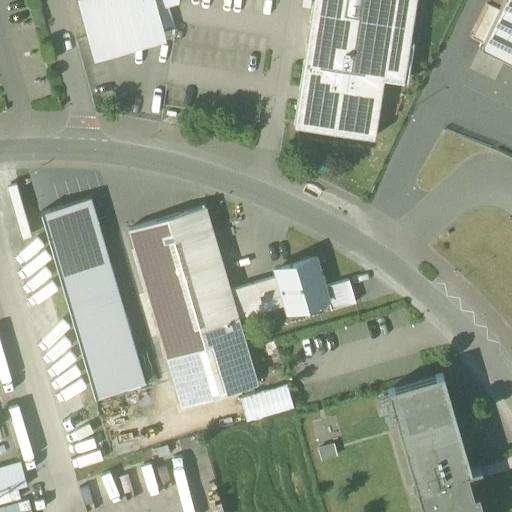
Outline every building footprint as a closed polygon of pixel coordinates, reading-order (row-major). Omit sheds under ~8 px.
[(76,0),(90,48),(115,41),(162,28),(157,9),(154,0),(76,0)] [(178,0),(154,0),(157,9),(178,3),(178,0)] [(312,0),(293,125),(373,138),(382,78),(402,82),(402,81),(407,81),(413,41),(409,41),(415,0),(312,0)] [(511,0),(501,0),(498,8),(482,42),(479,47),(511,63),(511,0)] [(470,36),(482,42),(498,8),(486,2),(470,36)] [(119,53),(115,41),(90,48),(93,60),(119,53)] [(40,211),(67,304),(117,289),(90,197),(40,211)] [(257,383),(237,317),(229,290),(205,205),(128,228),(180,405),(257,383)] [(284,303),(286,311),(327,299),(324,286),(323,283),(325,279),(321,276),(315,258),(274,270),(276,276),(275,276),(283,303),(284,303)] [(275,276),(229,290),(237,317),(283,303),(275,276)] [(327,299),(330,308),(354,301),(348,279),(324,286),(327,299)] [(117,289),(67,304),(94,396),(144,381),(117,289)] [(417,495),(421,511),(482,511),(477,493),(472,495),(469,483),(478,481),(478,479),(477,479),(475,470),(480,469),(479,467),(470,469),(442,373),(386,389),(414,486),(413,486),(413,488),(415,488),(417,495)] [(242,417),(290,408),(286,384),(238,393),(242,417)] [(0,468),(0,492),(27,485),(20,463),(0,468)]
